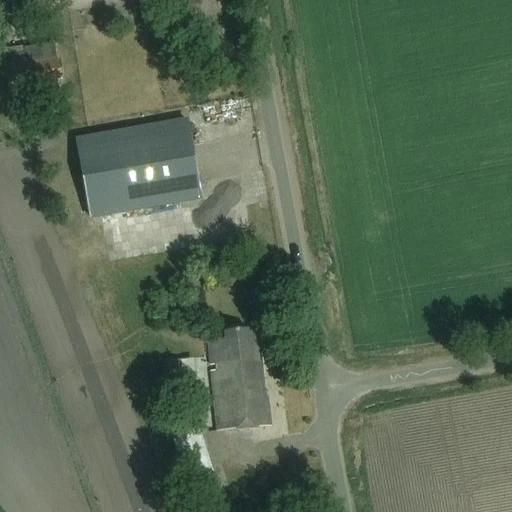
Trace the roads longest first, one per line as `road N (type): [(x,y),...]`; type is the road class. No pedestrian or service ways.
road 1 (unclassified): [(319,392),(250,0)]
road 2 (unclassified): [(319,392),(511,358)]
road 3 (unclassified): [(341,511),(319,392)]
